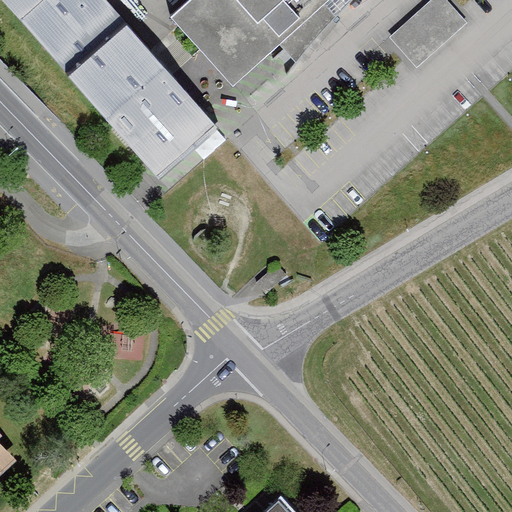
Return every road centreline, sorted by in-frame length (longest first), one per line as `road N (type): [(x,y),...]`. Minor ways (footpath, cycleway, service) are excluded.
road 1 (tertiary): [(0,100),(242,353)]
road 2 (residential): [(242,353),(310,321),(511,198)]
road 3 (residential): [(242,353),(61,511)]
road 4 (tertiary): [(242,353),(394,511)]
